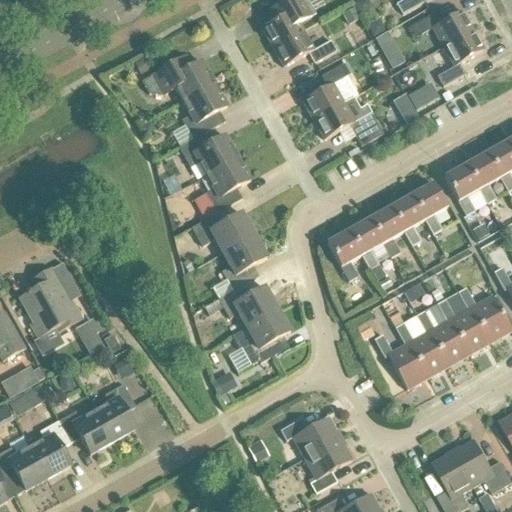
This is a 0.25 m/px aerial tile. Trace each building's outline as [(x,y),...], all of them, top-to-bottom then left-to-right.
[(304,0),(294,0),(267,15),(273,26),(261,33),(272,52),(302,35),(298,28),(315,18),(304,0)] [(420,0),(410,0),(395,8),(402,19),(424,7),(420,0)] [(367,15),(369,8),(365,1),(352,8),(356,15),(361,19),(367,15)] [(442,52),(473,35),(462,15),(437,29),(431,19),(408,31),(415,42),(431,33),(442,52)] [(373,41),(385,35),(380,24),(367,31),(373,41)] [(313,54),(302,35),(272,52),(283,72),(308,58),(314,68),(336,56),(330,45),(313,54)] [(459,69),(484,54),(473,35),(442,52),(453,71),(436,81),(442,92),(465,79),(459,69)] [(151,81),(140,87),(147,99),(160,101),(162,100),(174,93),(182,106),(214,89),(201,66),(179,79),(173,68),(151,81)] [(357,100),(346,81),(349,79),(343,68),(321,81),(327,91),(302,105),(313,125),(343,108),(357,100)] [(226,111),(214,89),(182,106),(190,120),(181,125),(192,144),(205,137),(219,129),(213,119),(226,111)] [(414,112),(431,102),(424,91),(407,100),(414,112)] [(343,108),(313,125),(324,144),(349,130),(360,151),(383,139),(366,109),(349,119),(343,108)] [(407,130),(418,123),(413,115),(401,121),(407,130)] [(152,131),(149,127),(141,131),(146,139),(150,137),(152,131)] [(211,147),(205,137),(192,144),(178,152),(189,172),(198,167),(205,180),(237,163),(224,139),(211,147)] [(511,184),(508,178),(511,175),(511,156),(506,147),(485,159),(499,183),(507,197),(511,194),(511,184)] [(487,190),(499,183),(485,159),(464,170),(478,195),(486,209),(495,204),(487,190)] [(236,193),(249,185),(237,163),(205,180),(213,194),(204,198),(215,218),(241,203),(236,193)] [(466,201),(478,195),(464,170),(443,182),(465,221),(474,215),(466,201)] [(433,220),(446,213),(432,188),(410,201),(424,225),(432,239),(441,234),(433,220)] [(412,232),(424,225),(410,201),(389,213),(403,237),(411,251),(420,246),(412,232)] [(391,244),(403,237),(389,213),(368,225),(382,249),(390,263),(399,258),(391,244)] [(214,245),(222,258),(253,240),(240,218),(218,230),(213,220),(191,232),(202,252),(214,245)] [(370,256),(382,249),(368,225),(347,236),(361,261),(369,275),(378,270),(370,256)] [(472,235),(478,245),(488,239),(482,229),(472,235)] [(349,267),(361,261),(347,236),(326,248),(348,287),(357,281),(349,267)] [(252,271),(266,263),(261,255),(264,250),(259,241),(253,240),(222,258),(229,272),(221,276),(232,296),(244,289),(258,281),(252,271)] [(57,338),(82,324),(71,305),(69,307),(50,273),(32,284),(36,292),(18,303),(32,328),(30,329),(37,344),(55,334),(57,338)] [(511,289),(511,290),(501,273),(493,278),(503,296),(507,294),(511,303),(511,289)] [(250,300),(244,289),(232,296),(218,304),(229,323),(237,319),(245,332),(276,315),(264,292),(250,300)] [(435,306),(442,303),(437,293),(430,297),(435,306)] [(457,298),(467,315),(470,313),(490,348),(511,336),(492,301),(475,311),(465,293),(457,298)] [(403,298),(415,320),(423,316),(410,294),(403,298)] [(470,313),(467,315),(454,322),(444,305),(436,310),(446,327),(450,325),(469,360),(490,348),(470,313)] [(275,345),(289,337),(276,315),(245,332),(245,333),(231,341),(238,354),(240,352),(250,370),(258,365),(259,368),(281,356),(275,345)] [(450,325),(446,327),(433,334),(423,317),(415,321),(425,339),(429,337),(448,371),(469,360),(450,325)] [(397,319),(390,323),(394,331),(402,327),(397,319)] [(70,332),(83,355),(99,346),(86,323),(70,332)] [(355,332),(362,345),(371,340),(363,327),(355,332)] [(429,337),(425,339),(412,346),(403,328),(394,333),(404,350),(408,348),(428,383),(448,371),(429,337)] [(0,362),(2,366),(24,354),(10,329),(0,334),(0,362)] [(111,358),(120,353),(112,339),(103,344),(111,358)] [(408,348),(404,350),(392,357),(382,340),(373,345),(384,363),(387,361),(406,395),(428,383),(408,348)] [(121,383),(135,376),(127,362),(113,370),(121,383)] [(30,373),(19,379),(27,394),(38,388),(38,387),(44,383),(39,373),(32,377),(30,373)] [(222,399),(233,393),(225,379),(214,385),(222,399)] [(72,390),(72,381),(59,381),(59,396),(72,396),(72,390)] [(125,417),(135,411),(123,390),(104,400),(109,408),(95,416),(112,447),(135,434),(125,417)] [(34,411),(44,406),(36,392),(27,398),(34,411)] [(0,432),(13,425),(4,409),(0,411),(0,432)] [(89,460),(112,447),(95,416),(80,424),(76,416),(58,426),(70,448),(80,443),(89,460)] [(511,420),(499,428),(511,450),(511,420)] [(304,464),(339,444),(327,423),(306,434),(300,424),(279,435),(285,446),(292,443),(304,464)] [(70,471),(60,453),(70,448),(58,426),(40,436),(44,444),(30,452),(47,484),(70,471)] [(255,468),(268,460),(259,444),(246,452),(255,468)] [(351,466),(339,444),(304,464),(315,485),(309,489),(315,500),(336,488),(331,477),(351,466)] [(475,445),(454,457),(474,493),(485,486),(492,499),(511,488),(511,486),(501,467),(490,472),(475,445)] [(25,496),(47,484),(30,452),(16,460),(11,452),(0,458),(0,475),(5,484),(15,479),(25,496)] [(469,511),(462,499),(474,493),(454,457),(432,469),(448,497),(437,502),(442,511),(469,511)] [(377,511),(370,499),(345,511),(340,511),(336,504),(321,511),(377,511)]
